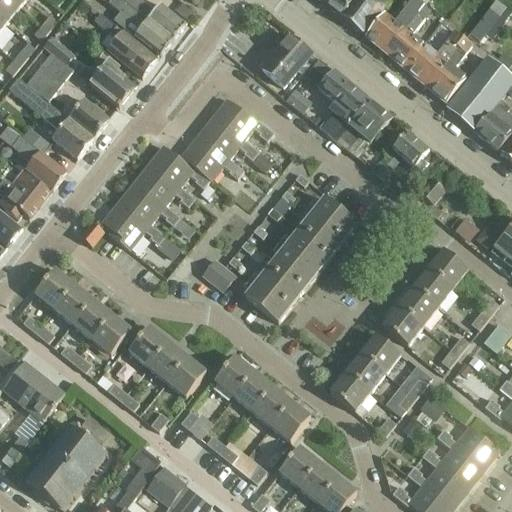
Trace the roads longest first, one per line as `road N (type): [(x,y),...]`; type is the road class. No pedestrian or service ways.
road 1 (residential): [(145,115),(170,139),(222,81),(511,294)]
road 2 (residential): [(386,511),(372,500),(354,429),(211,319),(149,308),(50,232)]
road 3 (unclassified): [(511,192),(273,0)]
road 4 (residential): [(50,232),(145,115)]
road 5 (residential): [(145,115),(237,0)]
